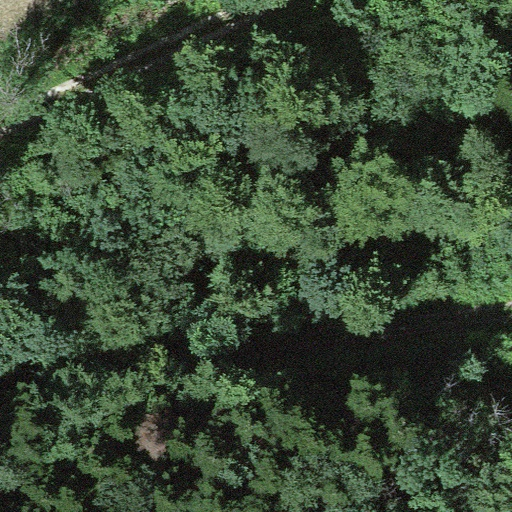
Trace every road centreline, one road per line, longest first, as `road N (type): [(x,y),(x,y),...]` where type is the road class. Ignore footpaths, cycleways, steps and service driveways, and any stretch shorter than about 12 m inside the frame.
road 1 (track): [(511,307),(0,392)]
road 2 (track): [(0,125),(277,0)]
